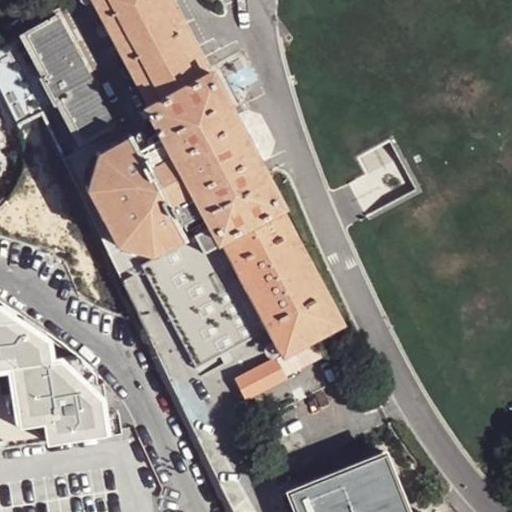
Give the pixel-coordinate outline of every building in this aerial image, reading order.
[(285,355),(332,331),(344,324),(282,210),(286,208),(268,176),(266,173),(262,164),(255,146),(250,139),(244,130),(236,115),(229,103),(213,72),(210,73),(170,0),(96,0),(152,105),(150,107),(151,110),(155,118),(164,137),(135,136),(132,137),(105,150),(102,154),(93,182),(93,187),(98,195),(108,213),(110,216),(121,239),(123,241),(124,241),(157,252),(160,252),(163,250),(185,238),(189,236),(181,223),(206,210),(221,241),(224,240),(271,329),(285,355)] [(59,17),(26,33),(46,74),(42,76),(57,106),(63,104),(84,141),(116,125),(59,17)] [(0,82),(21,124),(23,124),(37,117),(0,47),(0,82)] [(151,110),(142,113),(144,117),(146,120),(148,123),(155,118),(151,110)] [(23,124),(48,179),(64,173),(69,170),(67,160),(45,113),(37,117),(23,124)] [(28,171),(22,187),(27,195),(50,184),(48,179),(23,124),(21,124),(26,138),(29,154),(28,171)] [(98,261),(73,195),(61,201),(54,188),(67,182),(64,173),(48,179),(50,184),(27,195),(16,197),(8,207),(0,212),(0,233),(8,235),(16,232),(68,247),(72,254),(98,261)] [(73,195),(67,182),(54,188),(61,201),(73,195)] [(271,329),(224,240),(221,241),(206,210),(181,223),(189,236),(190,239),(187,240),(185,238),(163,250),(165,255),(152,261),(160,279),(163,285),(172,289),(188,284),(200,307),(190,312),(187,313),(183,319),(183,326),(195,351),(198,357),(204,362),(211,363),(218,360),(271,329)] [(117,320),(131,318),(98,261),(72,254),(87,296),(105,313),(117,320)] [(0,369),(12,368),(19,409),(25,408),(28,426),(109,413),(104,382),(83,386),(78,357),(52,362),(48,333),(23,317),(0,321),(0,369)] [(340,348),(332,331),(285,355),(277,359),(287,376),(340,348)] [(246,399),(287,378),(287,376),(277,359),(237,380),(244,396),(246,399)] [(252,413),(256,425),(266,422),(262,410),(252,413)] [(274,427),(261,434),(276,461),(287,456),(274,427)] [(409,511),(387,453),(290,489),(299,511),(409,511)]
